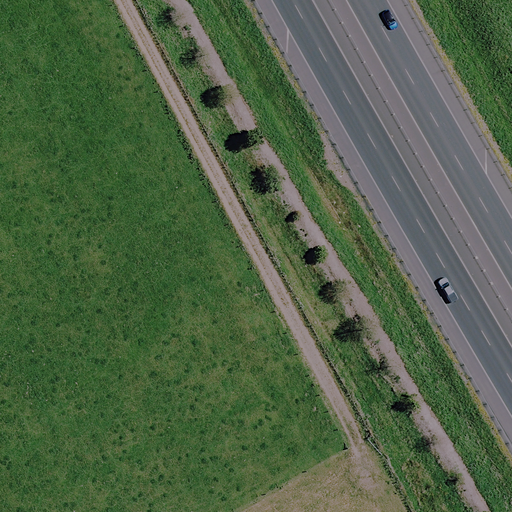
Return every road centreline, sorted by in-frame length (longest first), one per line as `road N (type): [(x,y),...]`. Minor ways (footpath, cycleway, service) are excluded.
road 1 (track): [(127,0),(372,466)]
road 2 (motorway): [(511,359),(310,0)]
road 3 (motorway): [(365,0),(511,246)]
